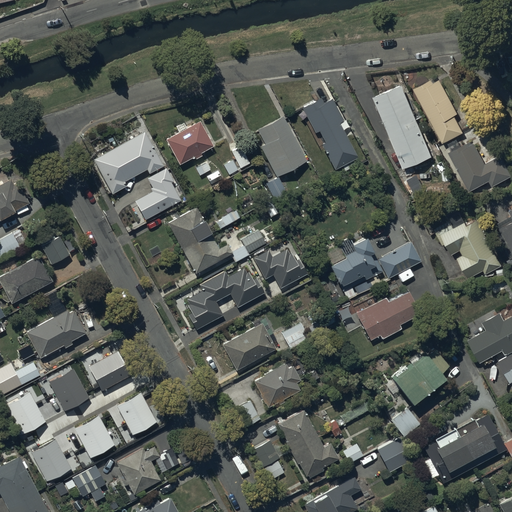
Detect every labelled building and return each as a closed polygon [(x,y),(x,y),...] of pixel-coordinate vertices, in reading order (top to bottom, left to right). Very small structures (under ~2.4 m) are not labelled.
[(430,75),(413,85),(442,140),(462,129),(453,112),(456,110),(438,75),(432,79),(430,75)] [(401,81),(372,92),(402,164),(431,153),(401,81)] [(341,119),(331,98),(322,102),(319,95),(301,104),(313,128),(318,126),(326,141),(322,143),(332,163),(352,153),(336,121),(341,119)] [(301,158),(279,115),(257,126),(265,142),(261,145),(274,171),(301,158)] [(209,143),(197,120),(165,137),(177,160),(209,143)] [(141,130),(116,145),(131,172),(144,166),(146,170),(159,164),(141,130)] [(465,139),(448,149),(469,187),(488,177),(491,183),(511,172),(500,152),(485,160),(473,140),(467,143),(465,139)] [(234,156),(222,162),(228,172),(249,161),(239,142),(230,147),(234,156)] [(131,172),(116,145),(92,158),(110,189),(122,183),(120,179),(131,172)] [(170,178),(163,167),(146,176),(154,189),(135,200),(144,215),(177,198),(167,179),(170,178)] [(217,169),(206,174),(210,183),(221,177),(220,175),(222,174),(219,169),(218,170),(217,169)] [(285,193),(275,176),(265,182),(274,198),(285,193)] [(9,181),(0,185),(0,216),(27,203),(19,187),(14,189),(9,181)] [(269,199),(259,205),(265,215),(268,213),(269,214),(275,210),(269,199)] [(180,245),(206,231),(193,205),(165,220),(180,245)] [(451,221),(435,229),(442,242),(445,240),(451,251),(459,247),(462,252),(457,254),(467,275),(483,267),(485,271),(501,263),(476,216),(466,221),(457,205),(446,211),(451,221)] [(511,213),(500,219),(511,243),(511,205),(508,208),(511,213)] [(221,217),(215,220),(218,226),(224,223),(224,222),(238,214),(234,207),(220,215),(221,217)] [(20,227),(0,237),(0,258),(29,244),(20,227)] [(262,240),(256,229),(239,238),(246,250),(262,240)] [(215,246),(206,231),(180,245),(193,269),(228,250),(224,242),(215,246)] [(59,237),(41,246),(51,265),(69,255),(59,237)] [(375,267),(360,237),(349,242),(352,247),(342,252),(343,255),(327,262),(337,282),(357,272),(359,275),(375,267)] [(416,258),(407,240),(377,257),(387,274),(416,258)] [(294,262),(288,250),(270,259),(266,252),(255,258),(265,277),(273,273),(280,287),(306,273),(299,259),(294,262)] [(38,257),(0,276),(0,280),(11,301),(50,281),(38,257)] [(245,275),(242,269),(227,277),(224,271),(213,277),(223,296),(230,292),(237,306),(263,293),(256,279),(252,281),(248,274),(245,275)] [(223,296),(213,277),(199,284),(203,291),(187,298),(190,304),(189,305),(193,313),(189,315),(196,328),(221,315),(214,301),(223,296)] [(415,311),(404,290),(384,300),(381,295),(353,310),(367,336),(378,330),(380,335),(398,325),(395,321),(415,311)] [(49,310),(51,315),(25,329),(39,356),(63,343),(65,347),(72,343),(70,339),(85,331),(71,304),(62,310),(59,304),(49,310)] [(486,326),(467,336),(479,358),(501,346),(505,352),(511,347),(511,311),(503,316),(499,308),(481,318),(486,326)] [(271,346),(258,322),(221,341),(234,366),(271,346)] [(298,322),(280,331),(288,345),(306,335),(298,322)] [(116,345),(83,362),(99,391),(114,383),(111,377),(128,368),(116,345)] [(442,374),(423,350),(392,375),(411,399),(442,374)] [(511,350),(497,359),(509,380),(511,378),(511,350)] [(10,362),(0,366),(0,392),(1,394),(39,373),(32,361),(14,371),(10,362)] [(285,367),(281,361),(251,378),(267,405),(296,388),(291,378),(295,376),(289,365),(285,367)] [(89,398),(74,369),(49,382),(65,411),(89,398)] [(45,421),(29,392),(5,405),(21,435),(45,421)] [(141,393),(118,406),(133,435),(146,430),(156,422),(141,393)] [(240,425),(258,416),(248,396),(230,406),(240,425)] [(418,423),(405,409),(391,422),(403,435),(418,423)] [(316,437),(303,412),(278,425),(291,449),(316,437)] [(504,447),(485,413),(453,430),(472,465),(504,447)] [(115,445),(99,416),(75,429),(90,458),(115,445)] [(334,418),(327,422),(333,434),(341,430),(334,418)] [(472,465),(453,430),(422,447),(442,482),(472,465)] [(511,434),(502,440),(511,456),(511,434)] [(268,436),(249,447),(259,465),(278,455),(268,436)] [(322,449),(316,437),(291,449),(305,476),(337,459),(329,445),(322,449)] [(411,458),(399,437),(376,450),(388,471),(411,458)] [(71,469),(55,439),(31,452),(47,482),(71,469)] [(359,452),(354,443),(340,450),(345,459),(359,452)] [(142,447),(116,461),(125,478),(121,479),(125,485),(128,484),(133,493),(160,479),(150,460),(159,455),(153,445),(144,450),(142,447)] [(172,448),(160,455),(168,470),(180,463),(172,448)] [(21,453),(0,463),(0,492),(10,511),(48,511),(25,467),(28,466),(21,453)] [(283,470),(276,457),(260,467),(267,479),(283,470)] [(96,466),(73,478),(83,497),(106,485),(96,466)] [(351,476),(304,502),(309,511),(339,511),(353,504),(345,490),(356,484),(351,476)] [(69,492),(64,482),(56,486),(61,496),(69,492)] [(511,511),(511,492),(497,500),(503,511),(511,511)] [(177,511),(170,498),(160,504),(158,501),(139,511),(177,511)] [(438,511),(433,503),(417,511),(438,511)]
